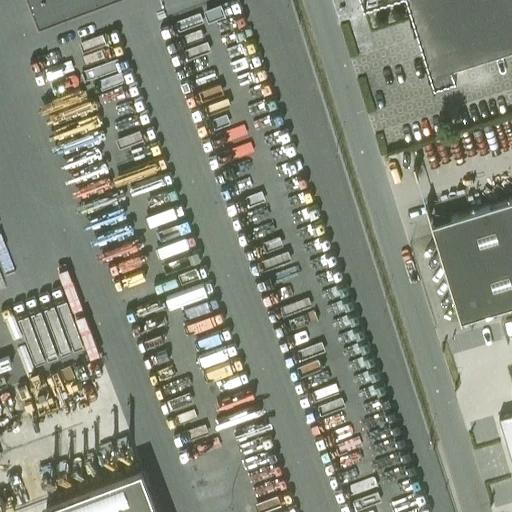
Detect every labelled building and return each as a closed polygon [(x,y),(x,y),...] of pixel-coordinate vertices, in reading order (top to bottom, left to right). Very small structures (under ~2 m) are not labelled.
[(34,0),(39,13),(73,0),(34,0)] [(511,0),(408,0),(411,10),(434,83),(457,76),(453,64),(511,45),(511,0)] [(461,318),(511,303),(511,196),(431,222),(461,318)] [(511,411),(499,416),(511,457),(511,411)] [(159,511),(141,465),(46,501),(50,511),(159,511)]
